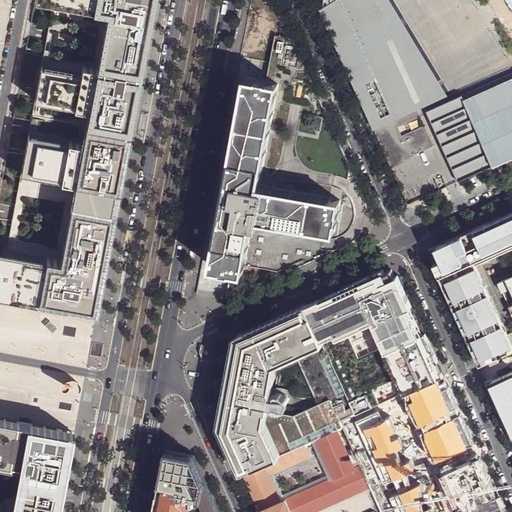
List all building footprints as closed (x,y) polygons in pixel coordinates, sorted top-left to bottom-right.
[(52,0),(31,115),(130,133),(155,0),(52,0)] [(321,0),(322,3),(323,5),(320,7),(392,168),(406,162),(405,159),(435,146),(419,110),(393,53),(359,69),(341,28),(358,20),(361,27),(378,19),(369,0),(321,0)] [(419,110),(447,97),(388,0),(369,0),(378,19),(361,27),(358,20),(341,28),(359,69),(393,53),(419,110)] [(344,199),(351,167),(292,37),(275,35),(270,64),(267,81),(268,81),(268,82),(281,84),(263,184),(262,185),(262,187),(270,188),(271,186),(344,199)] [(484,171),(511,158),(511,73),(428,111),(459,182),(484,171)] [(212,267),(224,269),(223,271),(233,272),(233,270),(244,272),(245,265),(248,265),(255,227),(263,228),(265,220),(338,234),(341,221),(342,222),(344,212),(342,211),(344,199),(271,186),(270,188),(262,187),(262,185),(263,184),(281,84),(268,82),(268,81),(267,81),(258,79),(258,80),(246,78),(227,180),(212,267)] [(130,133),(31,115),(13,214),(6,251),(0,250),(0,294),(96,313),(130,133)] [(338,234),(335,251),(370,235),(375,221),(351,167),(344,199),(342,211),(344,212),(342,222),(341,221),(338,234)] [(440,190),(448,187),(444,179),(437,183),(440,190)] [(511,213),(469,232),(438,246),(433,259),(480,365),(511,350),(511,343),(475,261),(511,244),(511,213)] [(335,251),(338,234),(265,220),(263,228),(255,227),(248,265),(279,271),(281,275),(335,251)] [(439,379),(445,376),(399,275),(389,280),(385,270),(307,304),(357,415),(381,404),(374,389),(399,378),(406,393),(408,392),(439,379)] [(511,277),(499,283),(503,291),(511,287),(511,304),(510,306),(511,310),(511,277)] [(357,415),(307,304),(240,334),(236,356),(228,399),(222,427),(243,472),(315,440),(318,438),(337,430),(343,427),(341,422),(352,417),(357,415)] [(50,319),(45,324),(52,332),(57,327),(50,319)] [(511,371),(488,383),(502,414),(511,435),(511,371)] [(439,379),(408,392),(422,424),(424,423),(430,436),(428,437),(434,452),(437,451),(440,459),(475,444),(462,414),(461,414),(458,407),(449,386),(444,389),(439,379)] [(379,411),(357,421),(374,458),(380,456),(387,472),(381,475),(385,484),(415,471),(410,461),(403,465),(396,450),(404,446),(400,437),(398,438),(396,432),(397,431),(391,417),(383,420),(379,411)] [(60,511),(75,432),(0,417),(0,461),(24,466),(15,511),(60,511)] [(318,438),(335,478),(355,469),(337,430),(318,438)] [(315,440),(331,476),(284,497),(273,473),(268,475),(281,502),(287,499),(330,480),(335,478),(318,438),(315,440)] [(281,502),(268,475),(273,473),(309,457),(306,449),(304,444),(243,472),(249,487),(261,511),(281,502)] [(167,463),(163,484),(187,489),(188,493),(187,498),(188,498),(187,503),(193,502),(200,500),(205,511),(218,511),(193,455),(169,451),(167,463)] [(355,469),(335,478),(330,480),(339,500),(369,486),(361,466),(356,456),(353,457),(358,467),(355,469)] [(387,472),(380,456),(374,458),(381,475),(387,472)] [(505,511),(498,496),(498,497),(494,487),(481,457),(444,473),(458,504),(463,501),(467,511),(463,511),(505,511)] [(287,499),(292,511),(311,511),(339,500),(330,480),(287,499)] [(157,511),(185,511),(187,503),(188,498),(187,498),(188,493),(187,489),(163,484),(162,484),(160,494),(157,511)] [(433,511),(432,509),(425,511),(424,511),(417,497),(425,493),(421,484),(391,498),(394,506),(400,503),(404,511),(433,511)] [(323,511),(372,491),(369,486),(339,500),(311,511),(323,511)] [(292,511),(287,499),(281,502),(261,511),(260,511),(292,511)] [(194,504),(193,502),(187,503),(185,511),(187,511),(189,505),(194,504)] [(404,511),(400,503),(394,506),(397,511),(404,511)]
